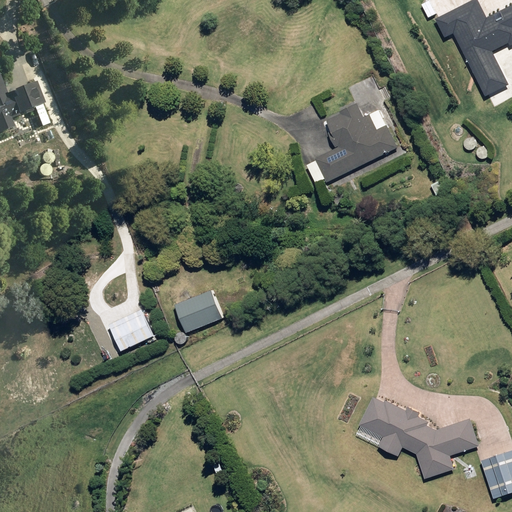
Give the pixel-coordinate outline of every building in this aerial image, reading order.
[(511,6),(489,18),(479,0),(476,0),(437,20),(447,39),(455,34),(488,97),(511,85),(494,52),(511,44),(511,46),(511,6)] [(438,15),(431,2),(423,6),(430,19),(438,15)] [(0,133),(13,129),(10,120),(33,110),(40,128),(48,125),(41,105),(42,105),(33,83),(5,94),(0,80),(0,133)] [(400,149),(388,124),(381,110),(366,118),(359,105),(327,121),(336,140),(332,142),(336,149),(317,159),(329,184),(400,149)] [(442,181),(432,186),(439,198),(448,193),(442,181)] [(214,290),(176,305),(182,320),(188,335),(226,319),(214,290)] [(144,311),(111,326),(123,352),(156,337),(144,311)] [(452,457),(481,447),(472,419),(438,431),(429,427),(431,423),(420,417),(422,414),(410,408),(408,411),(387,401),(386,403),(375,398),(360,426),(385,438),(380,447),(400,457),(405,448),(418,455),(426,480),(457,470),(452,457)] [(511,451),(483,462),(496,500),(511,494),(511,451)]
